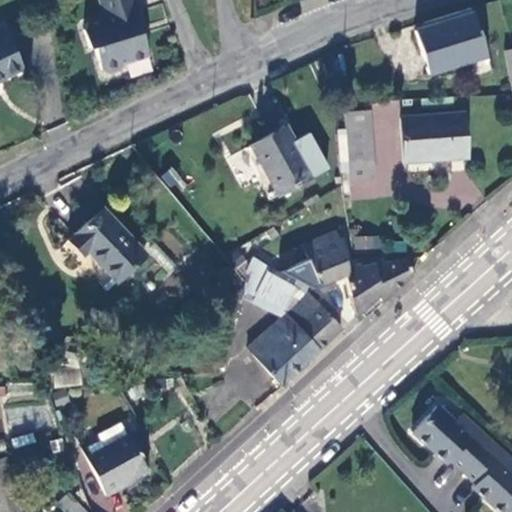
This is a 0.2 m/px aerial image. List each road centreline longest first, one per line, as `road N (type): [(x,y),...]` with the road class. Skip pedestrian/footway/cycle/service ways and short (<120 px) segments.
road 1 (residential): [(0,181),(204,80)]
road 2 (secondary): [(511,250),(350,396)]
road 3 (residential): [(204,80),(396,0)]
road 4 (secondary): [(350,396),(225,511)]
road 5 (residential): [(350,396),(451,511)]
